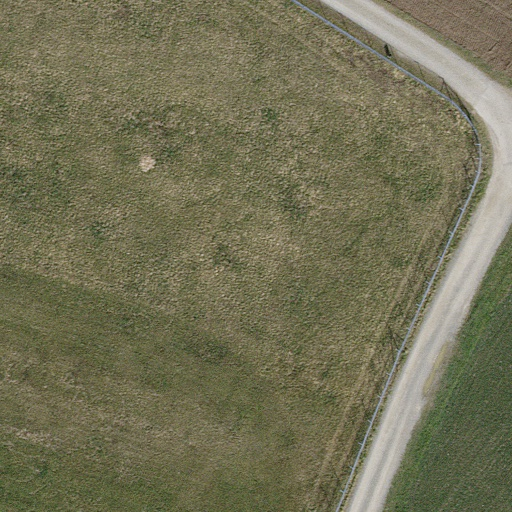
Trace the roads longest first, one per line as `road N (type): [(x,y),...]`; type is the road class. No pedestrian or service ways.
road 1 (track): [(366,511),(511,173)]
road 2 (track): [(511,124),(475,86),(338,0)]
